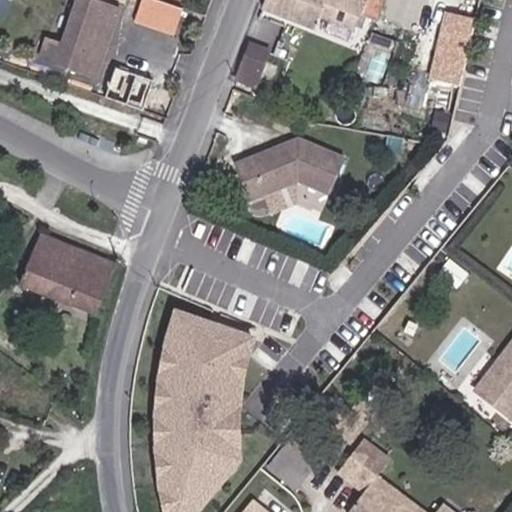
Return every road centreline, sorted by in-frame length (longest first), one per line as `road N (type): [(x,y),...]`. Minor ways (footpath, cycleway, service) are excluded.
road 1 (tertiary): [(169,213),(120,387),(118,511)]
road 2 (tertiary): [(249,0),(169,213)]
road 3 (residential): [(0,122),(169,213)]
